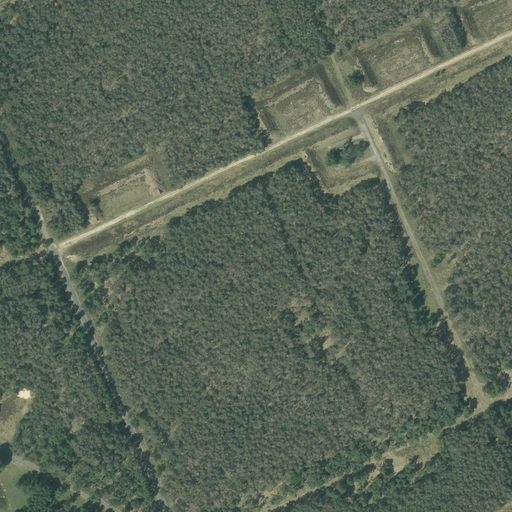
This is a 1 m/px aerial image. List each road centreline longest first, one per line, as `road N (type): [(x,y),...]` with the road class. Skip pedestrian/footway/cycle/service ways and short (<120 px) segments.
road 1 (track): [(511,33),(53,250)]
road 2 (track): [(166,511),(53,250)]
road 3 (track): [(264,511),(511,397)]
road 4 (track): [(53,250),(0,132)]
road 5 (track): [(0,449),(112,511)]
